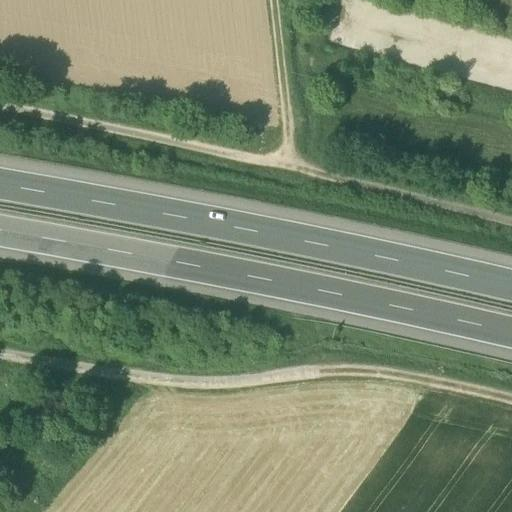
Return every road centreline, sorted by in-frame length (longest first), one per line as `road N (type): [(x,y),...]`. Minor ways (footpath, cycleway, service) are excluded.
road 1 (motorway): [(511,289),(0,186)]
road 2 (motorway): [(0,233),(511,335)]
road 3 (track): [(511,405),(344,370),(175,383),(0,356)]
road 4 (track): [(0,105),(294,170)]
road 5 (track): [(294,170),(511,223)]
road 6 (track): [(294,170),(274,0)]
